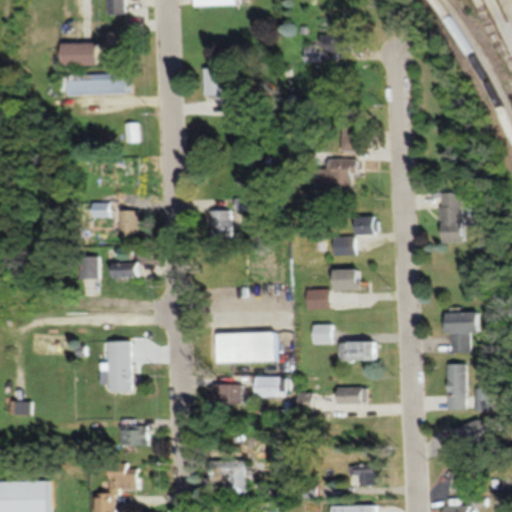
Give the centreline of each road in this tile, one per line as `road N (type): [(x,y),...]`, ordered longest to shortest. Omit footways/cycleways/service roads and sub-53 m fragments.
road 1 (residential): [(167,0),(187,511)]
road 2 (residential): [(400,52),(416,511)]
